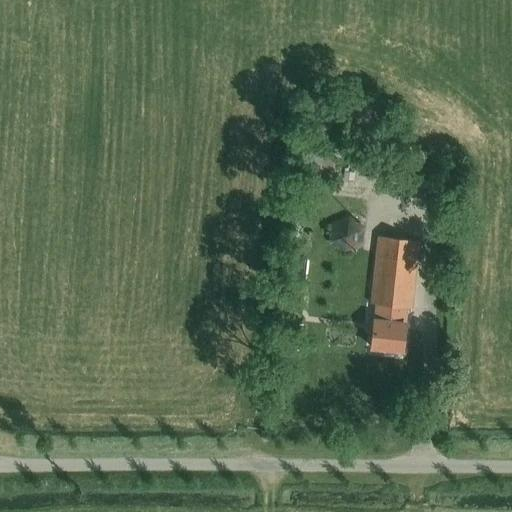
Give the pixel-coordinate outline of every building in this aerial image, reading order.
[(306,97),(302,137),(331,140),(336,100),(306,97)] [(335,155),(308,151),(302,197),(330,200),(335,155)] [(448,201),(452,168),(389,161),(386,194),(448,201)] [(352,227),(347,230),(354,245),(380,233),(367,204),(346,214),(352,227)] [(450,232),(452,205),(435,204),(433,230),(450,232)] [(378,237),(370,305),(375,305),(407,309),(411,310),(419,241),(378,237)] [(374,320),(370,348),(387,350),(387,355),(399,356),(399,352),(402,352),(405,324),(407,309),(375,305),(374,320)] [(284,349),(300,351),(303,325),(287,323),(284,349)]
